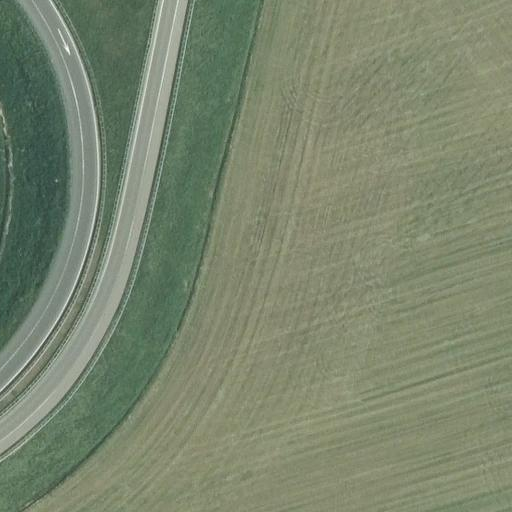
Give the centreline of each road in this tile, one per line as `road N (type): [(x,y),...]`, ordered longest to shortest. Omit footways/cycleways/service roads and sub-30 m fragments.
road 1 (motorway): [(0,435),(60,372),(109,278),(170,0)]
road 2 (motorway): [(40,0),(85,105),(85,218),(53,311),(0,378)]
